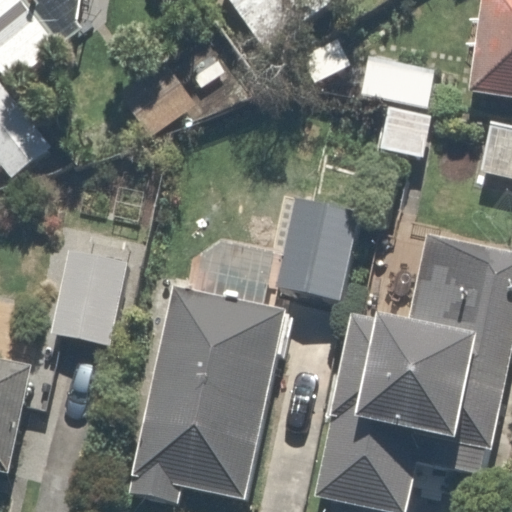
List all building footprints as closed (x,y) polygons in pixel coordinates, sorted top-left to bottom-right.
[(305,0),(220,0),(257,42),(305,0)] [(511,0),(474,0),(465,101),(511,105),(511,0)] [(444,67),(372,57),(366,100),(382,102),(377,149),(433,156),(444,67)] [(0,186),(43,151),(0,97),(0,186)] [(511,120),(485,119),(483,182),(511,182),(511,120)] [(179,250),(171,287),(128,500),(186,511),(189,497),(248,509),(290,302),(343,313),(364,213),(291,198),(276,270),(179,250)] [(511,344),(511,251),(424,239),(411,334),(337,324),(313,508),(341,511),(407,511),(413,477),(493,488),(511,344)] [(131,253),(66,242),(50,336),(115,347),(131,253)] [(45,357),(0,345),(0,496),(4,498),(45,357)]
